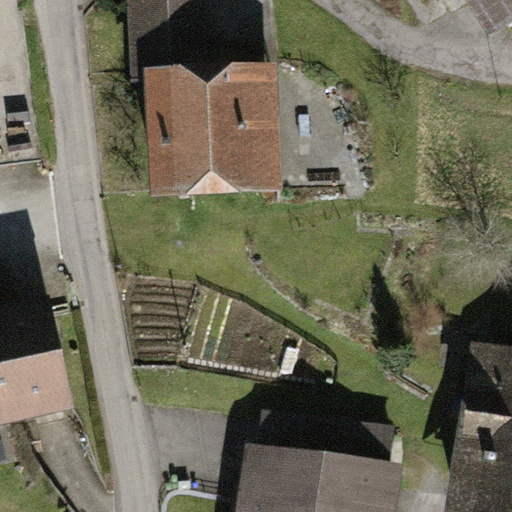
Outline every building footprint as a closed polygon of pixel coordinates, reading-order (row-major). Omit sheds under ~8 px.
[(207,0),(129,0),(132,84),(146,84),(151,198),(283,192),(278,61),(212,62),(207,0)] [(511,0),(468,0),(495,39),(511,27),(511,0)] [(0,426),(75,411),(47,297),(0,307),(0,426)] [(511,511),(511,358),(484,355),(460,511),(511,511)] [(254,491),(236,488),(232,511),(381,511),(386,472),(332,465),(337,425),(264,415),(254,491)] [(393,431),(337,425),(332,465),(386,472),(393,431)]
